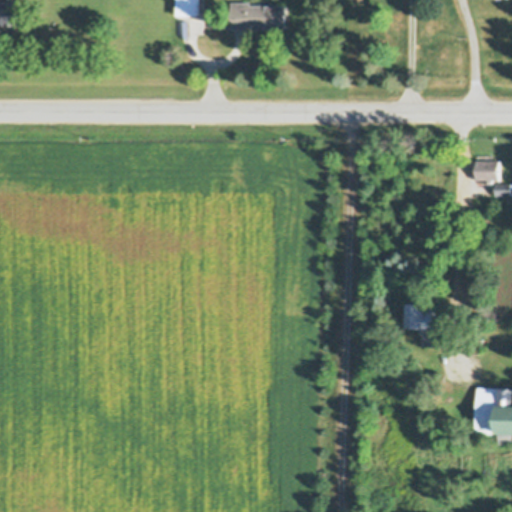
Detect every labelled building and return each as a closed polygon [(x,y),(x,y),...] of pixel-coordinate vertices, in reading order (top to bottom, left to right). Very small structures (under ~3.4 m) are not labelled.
[(0,0),(17,0),(17,18),(17,22),(1,21),(1,26),(0,26),(0,0)] [(178,0),(200,0),(200,12),(178,12),(178,0)] [(233,0),(252,0),(252,2),(288,2),(288,25),(269,25),(269,26),(233,26),(233,0)] [(478,158),(500,159),(500,177),(493,177),(493,180),(488,180),(489,177),(477,177),(478,158)] [(496,181),(511,181),(511,193),(496,194),(496,181)] [(408,300),(427,301),(426,307),(438,307),(437,327),(436,327),(436,331),(439,331),(439,342),(423,342),(423,333),(420,333),(421,325),(407,324),(408,300)] [(478,385),(511,385),(511,442),(498,442),(498,432),(476,431),(478,385)]
